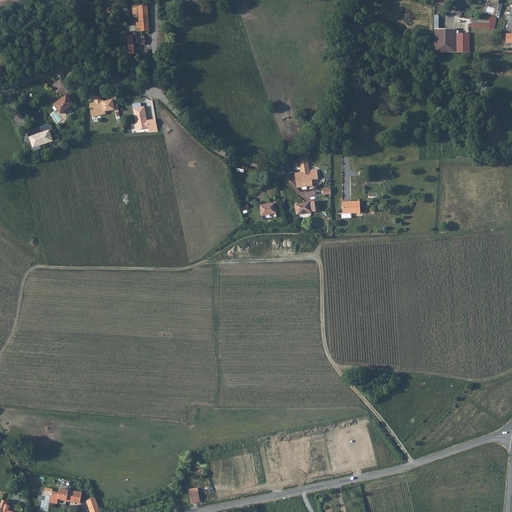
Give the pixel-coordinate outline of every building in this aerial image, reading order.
[(138,4),(139,18),(149,17),(148,4),(147,4),(139,4),(138,4)] [(363,4),(360,12),(366,14),(368,6),(363,4)] [(468,17),(473,8),(468,5),(463,15),(468,17)] [(140,29),(140,32),(150,31),(149,17),(139,18),(140,23),(140,29)] [(133,37),(134,45),(145,44),(145,36),(141,36),(133,37)] [(454,53),(456,53),(457,36),(450,36),(435,37),(439,47),(440,52),(454,53)] [(54,105),(61,115),(74,106),(67,96),(54,105)] [(115,107),(113,101),(104,102),(102,102),(101,97),(95,98),(96,104),(91,105),(92,110),(115,107)] [(149,127),(150,129),(158,127),(156,118),(148,120),(145,106),(134,108),(137,122),(136,124),(137,128),(139,129),(149,127)] [(106,112),(115,110),(115,107),(92,110),(93,115),(101,114),(101,115),(107,114),(106,112)] [(41,133),(29,137),(33,148),(53,142),(48,126),(40,128),(41,133)] [(300,158),(301,169),(310,168),(308,154),(300,158)] [(302,175),(303,178),(305,178),(306,186),(313,185),(313,181),(319,180),(318,171),(312,172),(312,174),(311,174),(310,168),(301,169),(302,172),(302,175)] [(306,186),(305,178),(303,178),(297,179),(298,185),(298,187),(306,186)] [(311,212),(311,211),(314,210),(314,212),(319,211),(318,201),(313,202),(313,203),(310,204),(310,202),(297,204),(298,214),(311,212)] [(343,202),(343,214),(351,213),(360,213),(360,201),(343,202)] [(275,202),(259,205),(261,216),(277,214),(275,202)] [(284,486),(276,442),(268,444),(276,488),(284,486)] [(45,487),(44,493),(51,494),(50,503),(57,504),(58,500),(80,503),(82,492),(60,488),(59,492),(52,491),(53,489),(45,487)] [(189,489),(191,504),(200,502),(198,488),(189,489)] [(99,511),(95,498),(86,501),(89,511),(99,511)] [(0,507),(2,508),(0,511),(11,511),(7,510),(8,506),(4,505),(5,502),(1,500),(0,502),(0,507)]
